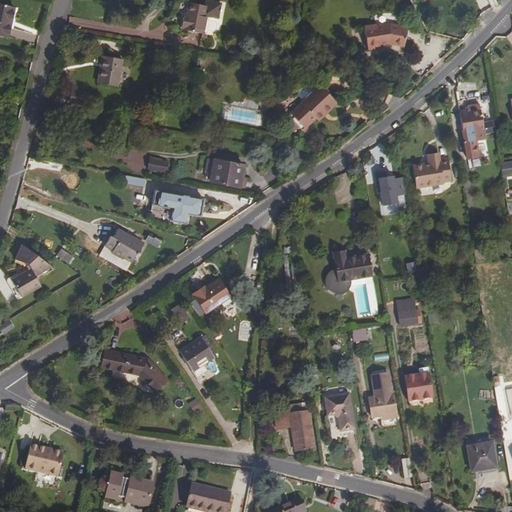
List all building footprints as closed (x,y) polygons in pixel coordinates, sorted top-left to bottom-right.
[(204,7),(188,3),(186,14),(186,17),(184,16),(182,29),(203,33),(206,17),(218,20),(221,4),(205,2),(204,7)] [(0,3),(0,36),(8,38),(14,7),(0,3)] [(369,50),(380,48),(379,46),(389,44),(404,47),(407,27),(389,24),(376,27),(375,25),(364,27),(369,50)] [(97,83),(117,87),(122,59),(102,55),(97,83)] [(298,95),(302,100),(300,102),(302,103),(291,113),(305,129),(302,131),(305,135),(310,131),(307,127),(316,119),(318,121),(337,103),(319,84),(313,90),(309,85),(306,85),(303,86),(299,89),(298,92),(298,95)] [(264,96),(258,104),(264,108),(270,101),(264,96)] [(479,157),(475,133),(484,131),(479,104),(467,106),(467,109),(459,111),(467,159),(479,157)] [(305,129),(294,117),(292,120),(302,131),(305,129)] [(412,166),(416,188),(444,184),(443,182),(451,181),(447,157),(439,159),(438,153),(427,155),(429,163),(412,166)] [(166,172),(168,162),(161,161),(161,159),(150,157),(147,169),(166,172)] [(214,159),(209,181),(240,187),(244,166),(214,159)] [(396,196),(406,194),(403,177),(393,179),(393,176),(386,177),(385,171),(375,173),(378,192),(381,192),(383,206),(397,203),(396,196)] [(124,183),(141,187),(143,179),(125,175),(124,183)] [(157,218),(162,192),(154,190),(152,205),(150,217),(157,218)] [(204,199),(162,192),(157,218),(170,220),(186,223),(189,210),(201,212),(204,199)] [(112,238),(110,236),(104,246),(112,251),(111,253),(123,260),(124,258),(131,263),(143,243),(134,238),(132,240),(125,235),(125,233),(118,229),(112,238)] [(157,248),(161,241),(154,237),(153,239),(148,236),(145,240),(157,248)] [(28,264),(31,269),(11,280),(21,297),(41,287),(35,276),(52,266),(21,245),(15,260),(28,264)] [(68,265),(74,257),(62,248),(56,256),(68,265)] [(489,248),(474,250),(476,263),(490,261),(489,248)] [(333,253),(336,269),(335,269),(334,270),(331,271),(330,272),(328,274),(326,277),(325,280),(325,283),(326,286),(329,290),(330,291),(332,293),(335,294),(338,294),(341,294),(343,293),(346,291),(348,289),(349,286),(350,282),(350,280),(371,276),(368,255),(345,258),(344,251),(333,253)] [(203,290),(202,288),(193,294),(205,313),(229,297),(218,280),(203,290)] [(398,313),(415,310),(414,300),(403,302),(386,304),(388,314),(398,313)] [(171,310),(181,324),(189,318),(180,304),(171,310)] [(398,313),(400,325),(417,323),(421,322),(421,319),(417,320),(415,310),(398,313)] [(155,333),(161,329),(152,314),(145,319),(155,333)] [(352,330),(352,342),(366,342),(366,329),(352,330)] [(374,340),(384,338),(382,330),(372,332),(374,340)] [(200,337),(179,351),(193,372),(214,357),(211,353),(216,349),(206,334),(201,338),(200,337)] [(101,367),(138,375),(154,392),(167,380),(147,359),(104,350),(101,367)] [(401,376),(405,400),(429,397),(424,367),(416,369),(417,374),(401,376)] [(368,398),(371,414),(381,413),(381,414),(397,412),(393,394),(391,394),(387,371),(372,374),(375,397),(368,398)] [(354,429),(349,393),(324,397),(327,415),(333,415),(337,418),(340,431),(354,429)] [(196,399),(189,403),(194,415),(202,412),(196,399)] [(314,448),(309,410),(289,413),(288,407),(274,409),(276,429),(291,427),(295,451),(314,448)] [(397,412),(381,414),(381,416),(382,421),(397,418),(397,412)] [(492,442),(466,446),(471,472),(496,468),(492,442)] [(24,469),(58,477),(63,454),(45,450),(46,449),(30,446),(24,469)] [(402,460),(405,478),(413,477),(410,459),(402,460)] [(123,476),(111,473),(110,477),(108,477),(106,477),(105,477),(103,478),(101,480),(99,483),(99,486),(100,489),(101,491),(103,492),(106,494),(105,498),(133,505),(134,503),(147,506),(153,484),(129,478),(128,481),(123,479),(123,476)] [(191,484),(186,508),(204,511),(225,511),(230,493),(191,484)] [(296,511),(304,511),(299,499),(292,502),(296,511)] [(296,511),(292,502),(268,511),(296,511)]
